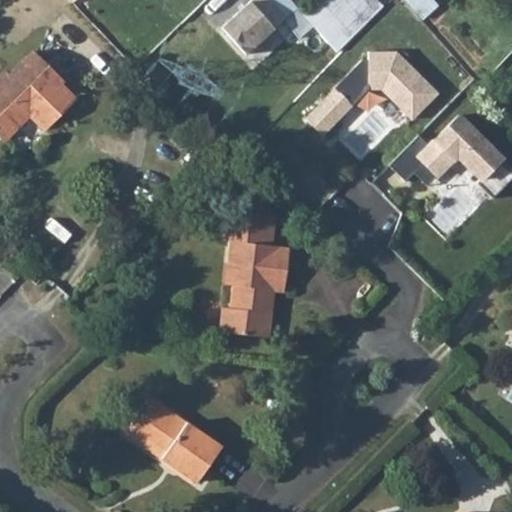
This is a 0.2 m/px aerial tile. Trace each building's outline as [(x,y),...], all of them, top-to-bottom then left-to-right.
[(283,19),(267,0),(249,0),(216,27),(239,55),(283,19)] [(371,0),(315,0),(300,14),(335,51),(378,9),(371,0)] [(365,51),(300,115),(320,136),(366,90),(380,93),(409,122),(442,93),(395,51),(365,51)] [(0,139),(28,112),(43,127),(72,101),(57,85),(60,81),(34,53),(8,78),(5,75),(0,79),(0,139)] [(422,146),(416,139),(387,168),(415,195),(455,161),(488,198),(511,174),(511,168),(456,112),(422,146)] [(232,249),(232,271),(239,271),(238,291),(236,315),(227,315),(227,340),(277,343),(278,320),(269,320),(271,297),(279,298),(290,298),(291,275),(282,275),(282,252),(232,249)] [(232,271),(231,291),(238,291),(239,271),(232,271)] [(269,320),(278,320),(279,298),(271,297),(269,320)] [(146,405),(128,434),(166,457),(161,465),(196,487),(220,450),(146,405)] [(128,434),(122,441),(161,465),(166,457),(128,434)]
